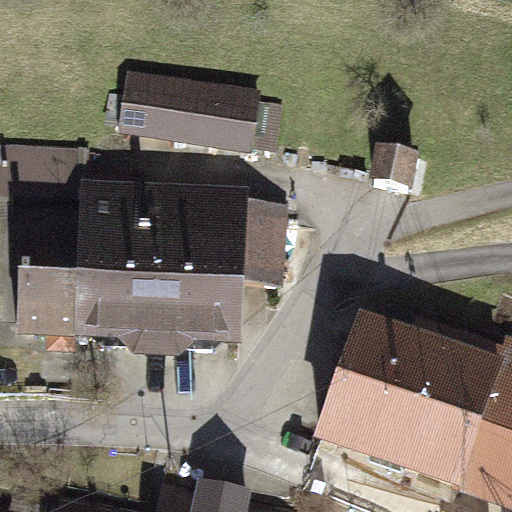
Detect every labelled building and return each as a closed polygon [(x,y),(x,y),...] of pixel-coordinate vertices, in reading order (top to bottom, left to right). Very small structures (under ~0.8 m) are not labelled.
[(267,100),(128,75),(119,134),(258,159),(267,100)] [(92,151),(7,147),(6,187),(90,191),(92,151)] [(400,155),(384,152),(378,184),(394,186),(410,189),(415,158),(400,155)] [(235,222),(36,213),(30,332),(248,342),(251,281),(276,282),(280,204),(236,202),(235,222)] [(505,372),(368,323),(328,436),(465,485),(505,372)] [(511,352),(505,372),(465,485),(511,501),(511,352)] [(78,511),(66,509),(65,511),(258,511),(251,510),(255,494),(205,483),(202,497),(169,489),(163,511),(78,511)] [(65,511),(66,509),(69,495),(21,485),(15,511),(65,511)]
